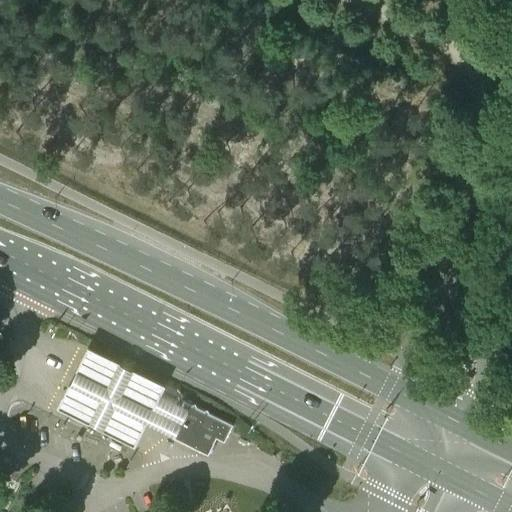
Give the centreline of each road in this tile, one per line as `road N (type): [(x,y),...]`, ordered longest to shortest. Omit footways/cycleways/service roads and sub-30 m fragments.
road 1 (primary): [(438,411),(0,201)]
road 2 (primary): [(0,254),(414,460)]
road 3 (unclassified): [(470,320),(437,265),(510,0)]
